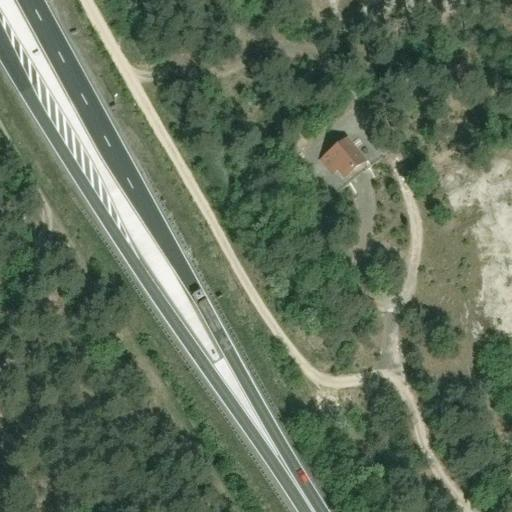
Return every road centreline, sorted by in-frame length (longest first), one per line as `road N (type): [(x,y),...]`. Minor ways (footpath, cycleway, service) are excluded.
road 1 (track): [(84,0),(239,275),(393,511)]
road 2 (trunk): [(261,431),(214,330),(28,0)]
road 3 (trunk): [(0,45),(117,240),(261,431)]
road 4 (track): [(62,216),(236,511)]
road 5 (track): [(128,80),(285,46),(316,51),(385,145)]
